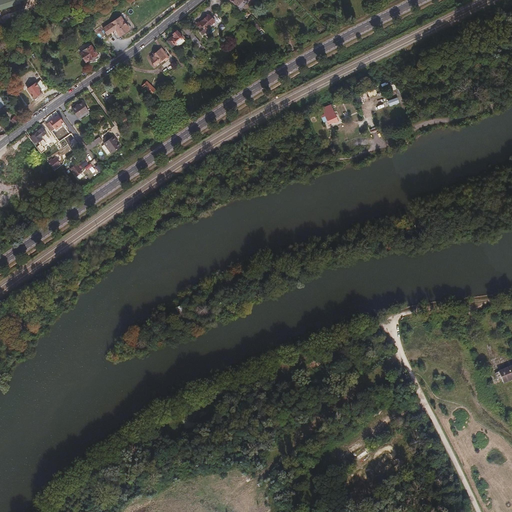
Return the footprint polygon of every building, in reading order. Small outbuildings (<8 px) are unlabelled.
[(209,14),(197,24),(200,27),(199,29),(202,33),(209,28),(210,29),(213,27),(214,28),(218,24),(218,23),(221,20),(217,16),(216,17),(214,15),(212,17),(209,14)] [(113,38),(115,36),(115,35),(117,33),(122,37),(129,29),(118,18),(104,32),(109,37),(111,36),(113,38)] [(170,48),(175,45),(183,38),(182,35),(180,33),(179,34),(176,31),(173,33),(174,34),(165,42),(170,48)] [(187,34),(196,46),(200,43),(190,32),(187,34)] [(183,38),(175,45),(177,47),(186,39),(183,35),(182,35),(183,38)] [(115,56),(129,47),(123,40),(117,44),(120,49),(117,51),(115,50),(112,52),(115,56)] [(86,61),(89,59),(97,54),(92,45),(81,52),(86,61)] [(163,54),(165,53),(161,48),(155,53),(154,52),(152,53),(153,54),(150,56),(152,59),(151,60),(154,65),(159,62),(164,59),(163,58),(165,57),(163,54)] [(164,59),(159,62),(161,64),(169,57),(165,53),(163,54),(165,57),(163,58),(164,59)] [(41,79),(27,88),(33,97),(36,96),(37,97),(43,93),(41,91),(47,87),(41,79)] [(7,80),(2,83),(8,94),(14,90),(7,80)] [(147,80),(141,86),(151,95),(156,89),(147,80)] [(100,96),(104,102),(110,98),(106,92),(100,96)] [(77,117),(87,110),(81,102),(72,109),(77,117)] [(87,110),(77,117),(79,120),(89,113),(87,110)] [(54,118),(47,123),(52,131),(65,123),(58,111),(52,115),(54,118)] [(15,115),(10,121),(16,125),(20,119),(15,115)] [(31,137),(36,143),(39,142),(42,146),(46,143),(41,136),(46,132),(42,127),(37,131),(37,132),(31,137)] [(31,138),(25,132),(18,137),(23,144),(31,138)] [(99,136),(87,146),(90,150),(102,140),(99,136)] [(115,136),(113,136),(107,141),(106,142),(112,152),(121,145),(116,139),(117,138),(115,136)] [(53,161),(50,163),(55,169),(60,165),(55,159),(53,161)] [(81,169),(89,164),(85,159),(77,164),(81,169)] [(76,164),(70,169),(76,177),(82,172),(76,164)] [(99,176),(87,184),(90,188),(102,180),(99,176)] [(208,284),(213,297),(221,294),(221,293),(238,286),(237,283),(245,281),(247,280),(245,274),(242,275),(241,271),(231,275),(232,278),(229,279),(229,278),(226,279),(227,280),(225,280),(225,279),(224,280),(223,278),(219,280),(218,280),(208,284)] [(176,308),(183,322),(184,324),(191,320),(190,318),(193,316),(186,303),(176,308)] [(183,322),(176,308),(173,309),(180,323),(183,322)] [(362,356),(359,347),(349,350),(353,359),(362,356)] [(511,379),(511,369),(511,367),(496,373),(497,377),(498,376),(499,378),(502,377),(504,383),(505,382),(509,380),(511,379)] [(502,383),(492,387),(494,392),(495,391),(498,397),(506,394),(502,383)] [(356,455),(358,459),(368,455),(366,451),(356,455)] [(379,469),(381,474),(383,473),(385,478),(397,472),(393,463),(379,469)]
